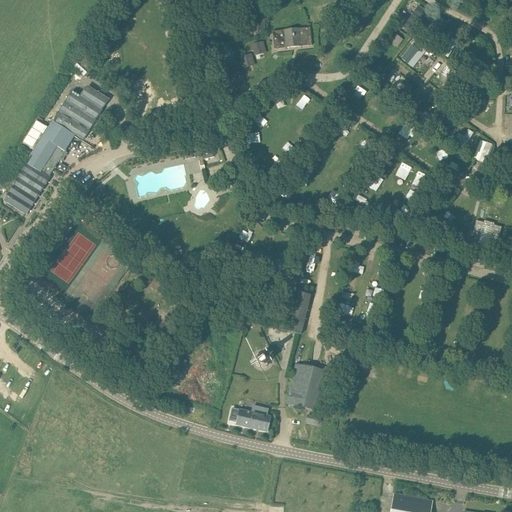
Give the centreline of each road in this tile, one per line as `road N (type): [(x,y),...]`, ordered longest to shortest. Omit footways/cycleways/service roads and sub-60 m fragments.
road 1 (tertiary): [(511,494),(178,425),(101,389),(0,316)]
road 2 (unknown): [(229,158),(278,133),(305,71),(465,189),(489,187),(496,144)]
road 3 (unknown): [(496,144),(493,40),(435,0)]
road 4 (unknown): [(326,233),(491,274)]
road 5 (unknown): [(190,0),(229,158)]
road 6 (unknown): [(496,144),(393,62)]
road 7 (unknown): [(229,158),(257,208),(326,233)]
